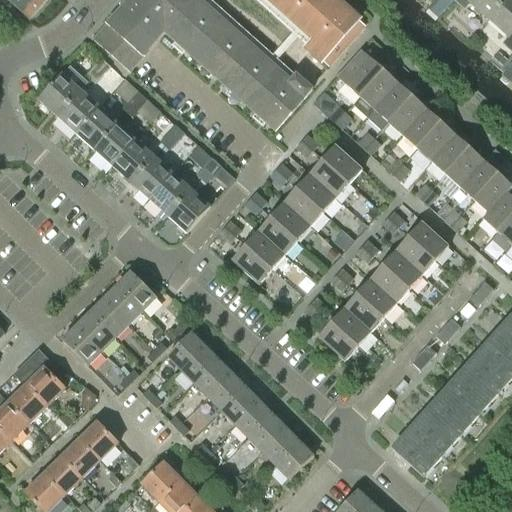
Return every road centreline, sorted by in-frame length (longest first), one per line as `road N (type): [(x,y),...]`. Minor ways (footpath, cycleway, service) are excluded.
road 1 (residential): [(170,272),(270,159),(159,63)]
road 2 (residential): [(348,441),(170,272)]
road 3 (residential): [(348,441),(358,414),(476,287)]
road 4 (residential): [(140,243),(6,135)]
road 5 (residential): [(40,337),(157,453)]
road 6 (residential): [(140,243),(40,337)]
